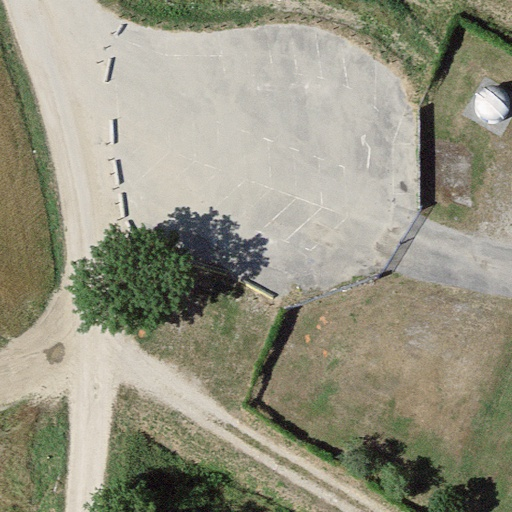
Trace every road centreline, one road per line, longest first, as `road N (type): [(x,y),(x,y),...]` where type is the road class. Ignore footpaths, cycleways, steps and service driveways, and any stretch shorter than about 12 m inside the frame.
road 1 (track): [(87,511),(99,363),(82,197),(24,0)]
road 2 (track): [(99,363),(161,383),(365,511)]
